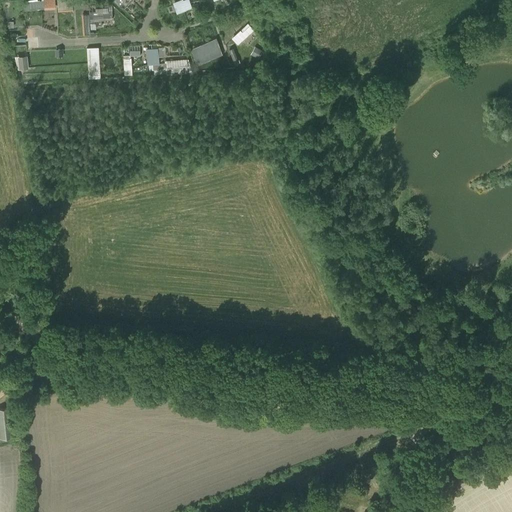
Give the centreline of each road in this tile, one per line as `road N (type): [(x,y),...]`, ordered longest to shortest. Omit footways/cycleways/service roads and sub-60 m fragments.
road 1 (track): [(0,261),(14,315),(100,387),(233,404),(372,400),(411,416),(420,431)]
road 2 (track): [(221,511),(511,393)]
road 3 (track): [(420,431),(460,375),(511,324)]
